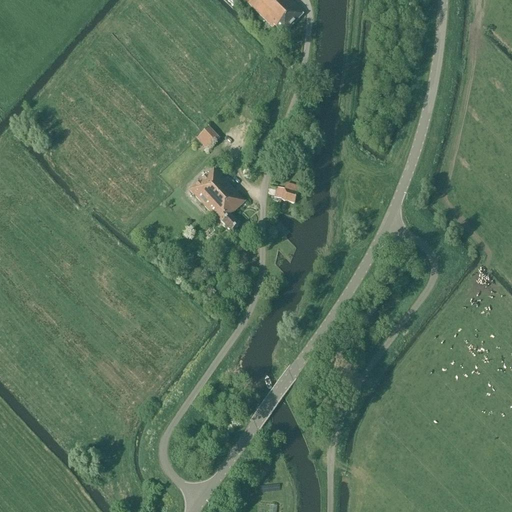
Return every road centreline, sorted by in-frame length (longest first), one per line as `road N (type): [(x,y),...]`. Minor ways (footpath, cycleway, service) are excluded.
road 1 (unclassified): [(200,500),(168,471),(163,445),(252,304),(265,181),(302,73)]
road 2 (unclassified): [(329,511),(330,457),(346,405),(434,275),(429,251),(388,221)]
road 3 (tertiary): [(200,500),(347,294),(388,221)]
road 4 (tertiary): [(388,221),(427,107),(442,0)]
